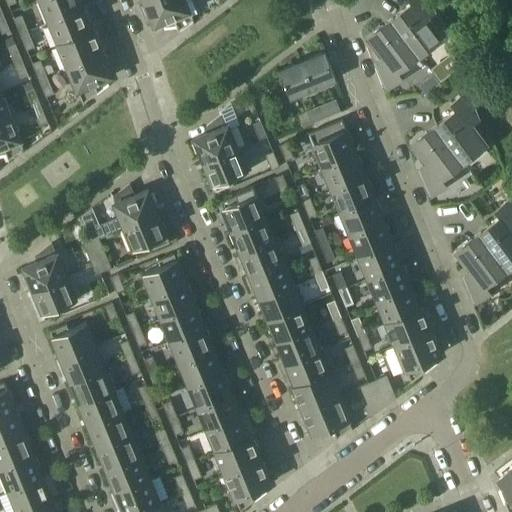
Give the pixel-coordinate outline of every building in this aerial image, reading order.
[(40,0),(49,21),(83,8),(79,0),(40,0)] [(193,19),(185,0),(151,0),(145,2),(146,5),(145,6),(148,13),(149,13),(154,25),(164,21),(166,26),(170,26),(176,26),(178,30),(193,19)] [(412,0),(413,2),(390,19),(419,53),(442,35),(427,15),(433,10),(429,0),(412,0)] [(83,8),(49,21),(58,43),(92,30),(92,29),(87,19),(89,18),(85,11),(84,11),(83,8)] [(3,14),(0,15),(0,28),(2,33),(10,30),(3,14)] [(21,15),(13,18),(20,34),(28,30),(21,15)] [(396,70),(419,53),(390,19),(367,37),(383,57),(376,62),(386,87),(401,77),(396,70)] [(92,30),(58,43),(68,67),(103,53),(99,41),(100,41),(97,33),(95,33),(93,29),(92,29),(92,30)] [(28,30),(20,34),(26,49),(34,46),(28,30)] [(22,59),(15,43),(7,46),(14,62),(22,59)] [(335,79),(324,51),(279,70),(290,98),(335,79)] [(103,53),(68,67),(83,102),(98,91),(102,87),(105,84),(103,79),(113,75),(108,63),(109,63),(106,55),(105,56),(103,53)] [(22,59),(14,62),(20,77),(28,74),(22,59)] [(40,60),(32,63),(39,79),(46,76),(40,60)] [(46,76),(39,79),(46,96),(53,93),(46,76)] [(40,104),(33,88),(26,91),(32,108),(40,104)] [(457,109),(434,126),(463,160),(486,142),(471,122),(477,117),(467,92),(453,102),(457,109)] [(0,95),(0,120),(11,116),(2,95),(0,95)] [(308,111),(313,122),(336,113),(331,102),(308,111)] [(40,104),(32,108),(39,124),(47,121),(40,104)] [(194,138),(204,162),(237,148),(227,125),(225,125),(221,115),(206,126),(208,132),(194,138)] [(11,116),(0,120),(0,156),(1,156),(6,154),(8,159),(23,147),(11,116)] [(309,132),(323,167),(356,153),(342,119),(309,132)] [(267,136),(260,120),(252,123),(259,139),(267,136)] [(439,178),(463,160),(434,126),(411,143),(427,164),(420,168),(430,194),(445,184),(439,178)] [(279,145),(285,160),(293,157),(287,141),(279,145)] [(237,148),(204,162),(216,190),(232,184),(230,178),(247,171),(237,148)] [(279,167),(273,151),(265,154),(271,170),(279,167)] [(356,153),(323,167),(332,189),(365,176),(356,153)] [(288,189),(282,174),(274,177),(281,192),(288,189)] [(365,176),(332,189),(341,211),(374,198),(365,176)] [(305,182),(304,183),(296,186),(302,201),(312,197),(305,182)] [(116,202),(114,203),(120,216),(124,226),(157,212),(148,189),(133,195),(129,184),(114,196),(116,202)] [(220,201),(232,230),(265,216),(256,193),(239,200),(237,194),(220,201)] [(318,213),(312,197),(302,201),(309,217),(318,213)] [(374,198),(341,211),(350,234),(383,220),(374,198)] [(502,216),(478,233),(507,268),(511,263),(511,201),(511,199),(497,209),(502,216)] [(304,226),(297,211),(288,215),(294,230),(304,226)] [(169,241),(157,212),(124,226),(133,249),(150,242),(152,248),(169,241)] [(120,216),(110,220),(115,230),(124,226),(120,216)] [(265,216),(232,230),(241,252),(264,243),(274,238),(265,216)] [(383,220),(350,234),(359,256),(393,242),(383,220)] [(310,242),(304,226),(294,230),(300,246),(310,242)] [(324,226),(322,227),(314,230),(320,246),(330,242),(324,226)] [(483,285),(507,268),(478,233),(455,251),(471,271),(464,276),(474,301),(489,291),(483,285)] [(98,236),(91,239),(97,255),(105,252),(98,236)] [(264,243),(241,252),(250,275),(283,261),(274,238),(264,243)] [(97,255),(91,239),(83,243),(89,258),(97,255)] [(336,257),(330,242),(320,246),(327,261),(336,257)] [(393,242),(359,256),(368,278),(402,264),(393,242)] [(24,267),(33,290),(67,276),(57,253),(55,254),(51,243),(36,255),(38,261),(24,267)] [(105,252),(97,255),(103,271),(111,268),(105,252)] [(157,260),(160,265),(143,272),(152,295),(186,282),(174,253),(157,260)] [(97,255),(89,258),(96,274),(103,271),(97,255)] [(322,271),(320,265),(316,255),(306,259),(312,275),(322,271)] [(283,261),(250,275),(259,297),(293,283),(283,261)] [(402,264),(368,278),(378,300),(411,287),(402,264)] [(328,286),(325,278),(322,271),(312,275),(319,290),(328,286)] [(342,271),(340,271),(332,275),(339,290),(348,286),(342,271)] [(110,276),(116,292),(124,289),(118,273),(110,276)] [(67,276),(33,290),(45,319),(62,312),(60,306),(76,300),(67,276)] [(195,304),(186,282),(152,295),(162,318),(195,304)] [(293,283),(259,297),(268,319),(302,305),(293,283)] [(355,302),(348,286),(339,290),(345,306),(355,302)] [(411,287),(378,300),(387,322),(420,309),(420,308),(411,287)] [(340,315),(334,300),(324,303),(331,319),(340,315)] [(118,318),(112,302),(104,305),(111,321),(118,318)] [(204,326),(195,304),(162,318),(171,340),(204,326)] [(302,305),(268,319),(278,341),(311,327),(302,305)] [(420,309),(387,322),(396,345),(431,330),(421,307),(420,308),(420,309)] [(126,314),(132,330),(140,327),(133,311),(126,314)] [(347,331),(340,315),(331,319),(337,335),(347,331)] [(360,315),(358,316),(351,319),(357,335),(367,331),(360,315)] [(50,329),(62,359),(95,345),(85,322),(69,328),(66,323),(50,329)] [(204,326),(171,340),(180,362),(213,348),(204,326)] [(140,327),(132,330),(138,345),(146,342),(140,327)] [(311,327),(278,341),(287,363),(320,350),(311,327)] [(431,330),(396,345),(411,381),(426,369),(430,366),(430,365),(433,362),(431,357),(441,354),(431,330)] [(373,346),(367,331),(357,335),(363,350),(373,346)] [(134,355),(127,339),(119,343),(126,358),(134,355)] [(359,360),(352,344),(343,348),(349,364),(359,360)] [(95,345),(62,359),(71,381),(104,367),(95,345)] [(213,348),(180,362),(189,384),(222,371),(213,348)] [(320,350),(287,363),(295,385),(296,386),(329,372),(320,350)] [(134,355),(126,358),(132,374),(140,370),(134,355)] [(144,359),(150,374),(158,371),(152,356),(144,359)] [(365,375),(359,360),(349,364),(355,379),(365,375)] [(104,367),(71,381),(80,403),(113,389),(104,367)] [(165,387),(158,371),(150,374),(157,390),(165,387)] [(231,393),(222,371),(189,384),(198,406),(231,393)] [(296,386),(295,385),(294,385),(303,409),(338,394),(329,372),(296,386)] [(385,375),(375,379),(384,401),(393,394),(385,375)] [(0,416),(16,411),(4,381),(0,382),(0,416)] [(378,406),(368,382),(358,386),(369,413),(378,406)] [(152,400),(145,384),(138,387),(144,403),(152,400)] [(113,389),(80,403),(89,425),(122,412),(113,389)] [(231,393),(198,406),(207,429),(241,415),(231,393)] [(351,426),(338,394),(303,409),(313,432),(322,428),(324,433),(328,433),(329,433),(334,433),(336,437),(351,426)] [(152,400),(144,403),(150,418),(158,415),(152,400)] [(162,403),(169,419),(176,415),(170,400),(162,403)] [(16,411),(0,416),(0,442),(25,433),(16,411)] [(122,412),(89,425),(98,447),(132,434),(122,412)] [(176,415),(169,419),(175,434),(183,431),(176,415)] [(241,415),(207,429),(216,451),(250,437),(249,436),(241,415)] [(170,444),(164,428),(156,431),(162,447),(170,444)] [(34,455),(25,433),(0,442),(0,467),(0,469),(34,455)] [(132,434),(98,447),(107,470),(141,456),(132,434)] [(250,437),(216,451),(225,473),(261,459),(251,436),(249,436),(250,437)] [(176,459),(170,444),(162,447),(169,463),(176,459)] [(180,448),(187,463),(195,460),(188,444),(180,448)] [(34,455),(0,469),(10,491),(43,477),(34,455)] [(141,456),(107,470),(116,492),(150,478),(141,456)] [(261,459),(225,473),(240,510),(260,494),(263,491),(261,486),(270,482),(261,459)] [(195,460),(187,463),(193,479),(201,476),(195,460)] [(511,511),(511,468),(499,479),(505,488),(501,491),(503,495),(502,496),(504,501),(508,511),(511,511)] [(188,488),(182,473),(174,476),(181,492),(188,488)] [(43,477),(10,491),(18,511),(21,511),(52,499),(43,477)] [(116,492),(124,511),(130,511),(159,500),(150,478),(116,492)] [(188,488),(181,492),(187,507),(195,504),(188,488)] [(57,511),(52,499),(21,511),(57,511)] [(130,511),(163,511),(159,500),(130,511)]
